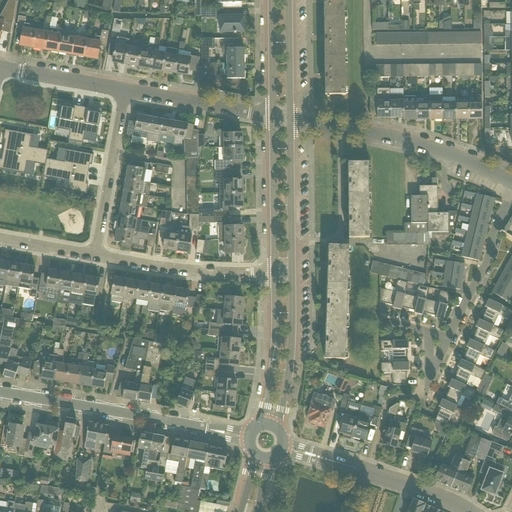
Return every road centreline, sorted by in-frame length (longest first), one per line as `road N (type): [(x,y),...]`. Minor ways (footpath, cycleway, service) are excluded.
road 1 (residential): [(249,438),(0,394)]
road 2 (residential): [(511,182),(394,137),(289,120)]
road 3 (residential): [(280,447),(409,485),(469,511)]
road 4 (residential): [(273,272),(211,273),(95,257)]
road 5 (residential): [(95,257),(124,91)]
road 6 (tertiary): [(275,429),(291,354),(291,272)]
road 7 (residential): [(511,194),(448,338)]
road 8 (tertiary): [(271,117),(273,272)]
road 9 (tertiary): [(273,272),(273,353),(261,426)]
road 10 (tertiary): [(291,272),(289,120)]
road 11 (residential): [(271,117),(124,91)]
road 12 (residential): [(124,91),(0,68)]
road 13 (tertiary): [(289,120),(288,0)]
